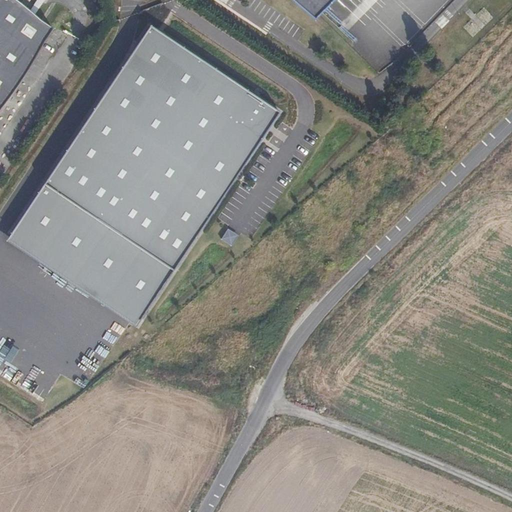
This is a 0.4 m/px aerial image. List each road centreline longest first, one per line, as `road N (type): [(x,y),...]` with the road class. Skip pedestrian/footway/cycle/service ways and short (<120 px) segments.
road 1 (tertiary): [(206,511),(301,332),(511,120)]
road 2 (track): [(263,399),(511,494)]
